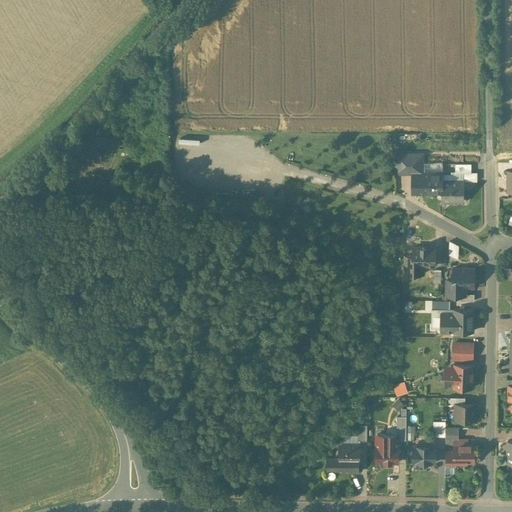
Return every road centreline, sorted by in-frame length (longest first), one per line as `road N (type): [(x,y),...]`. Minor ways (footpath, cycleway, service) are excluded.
road 1 (tertiary): [(488,511),(136,505)]
road 2 (residential): [(492,245),(488,511)]
road 3 (tertiary): [(136,505),(132,460),(114,417),(0,297)]
road 4 (unclassified): [(487,0),(488,136)]
